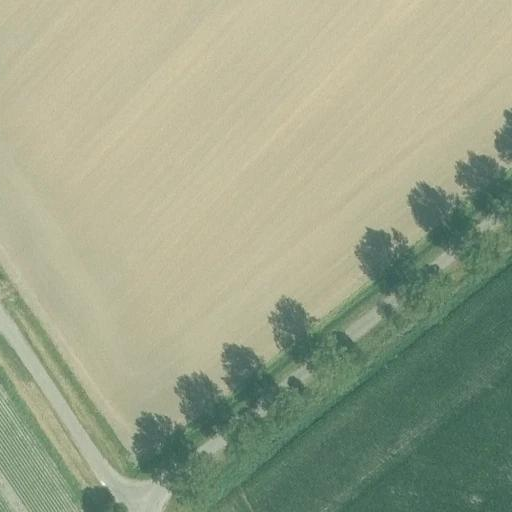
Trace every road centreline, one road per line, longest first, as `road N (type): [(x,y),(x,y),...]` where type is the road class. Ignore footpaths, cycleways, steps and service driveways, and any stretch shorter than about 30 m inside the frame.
road 1 (unclassified): [(128,510),(511,206)]
road 2 (unclassified): [(128,510),(0,317)]
